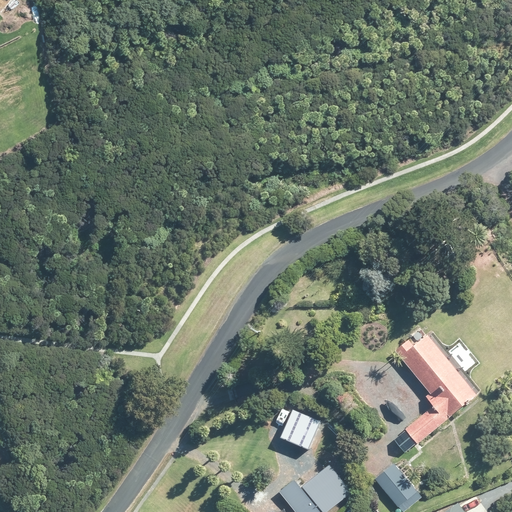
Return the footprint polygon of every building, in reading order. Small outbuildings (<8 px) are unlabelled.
[(479,392),(429,333),(416,344),(411,338),(396,350),(432,392),(427,396),(436,406),(397,439),(408,453),(479,392)] [(396,462),(375,478),(394,501),(386,508),(389,511),(403,511),(425,495),(420,489),(426,483),(406,458),(398,465),(396,462)] [(332,464),(304,485),(325,511),(327,511),(353,492),(332,464)] [(298,476),(280,490),(296,511),(325,511),(304,485),(298,476)] [(468,511),(460,502),(447,511),(468,511)]
